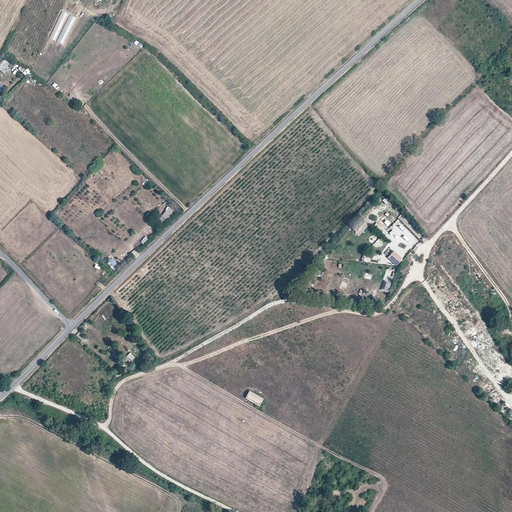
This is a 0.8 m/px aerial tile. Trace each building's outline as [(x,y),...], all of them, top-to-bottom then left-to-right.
[(0,69),(4,74),(12,66),(5,60),(0,65),(0,69)] [(26,75),(28,71),(20,66),(18,69),(26,75)] [(167,220),(174,212),(170,208),(163,216),(167,220)] [(403,258),(393,251),(388,257),(397,265),(403,258)] [(112,268),(116,264),(111,258),(106,263),(112,268)] [(391,283),(383,281),(380,290),(388,292),(391,283)] [(100,315),(90,323),(93,326),(102,318),(100,315)] [(138,339),(135,342),(141,350),(144,347),(138,339)] [(263,399),(249,391),(245,398),(259,406),(263,399)]
